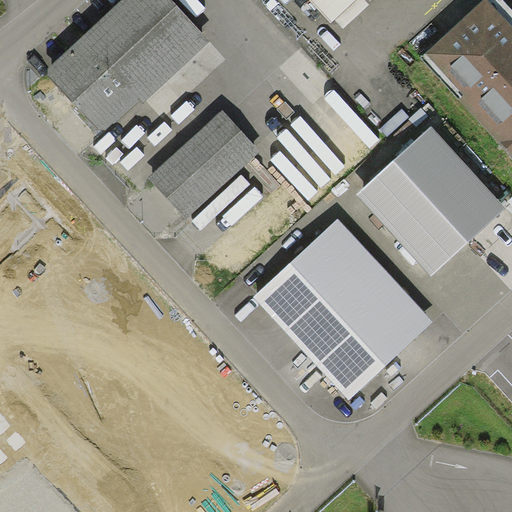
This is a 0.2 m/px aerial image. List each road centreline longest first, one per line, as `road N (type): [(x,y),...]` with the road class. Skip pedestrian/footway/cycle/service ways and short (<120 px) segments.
road 1 (unclassified): [(0,86),(344,458)]
road 2 (unclassified): [(511,312),(344,458)]
